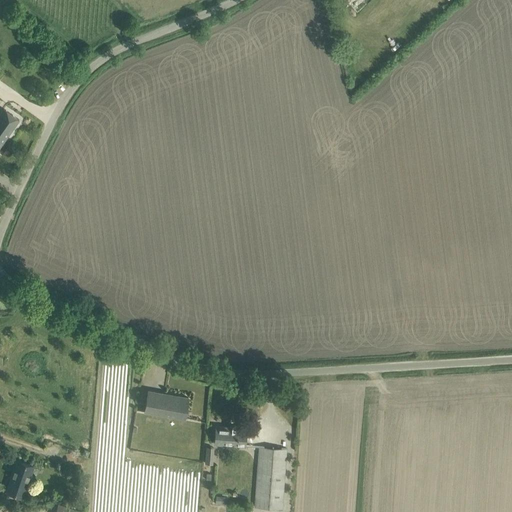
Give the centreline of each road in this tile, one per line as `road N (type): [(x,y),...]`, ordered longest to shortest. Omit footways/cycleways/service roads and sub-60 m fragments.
road 1 (unclassified): [(511,360),(221,373),(0,275)]
road 2 (unclassified): [(0,237),(47,133),(86,71),(128,44),(235,0)]
